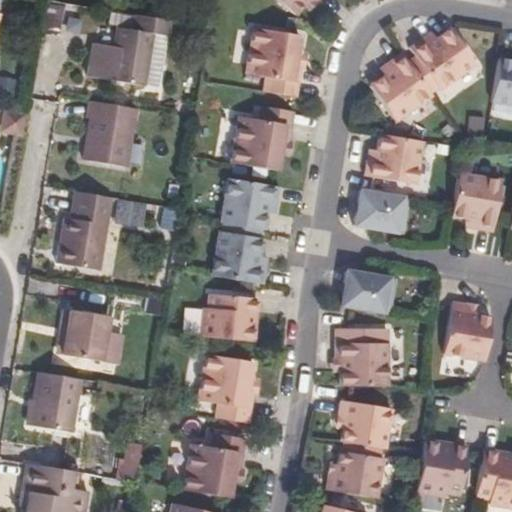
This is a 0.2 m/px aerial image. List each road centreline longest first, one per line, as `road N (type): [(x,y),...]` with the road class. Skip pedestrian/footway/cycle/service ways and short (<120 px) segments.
road 1 (residential): [(511,22),(432,10),(397,12),(366,27),(347,58),(315,246)]
road 2 (residential): [(315,246),(272,511)]
road 3 (residential): [(503,279),(315,246)]
road 4 (residential): [(478,408),(503,279)]
